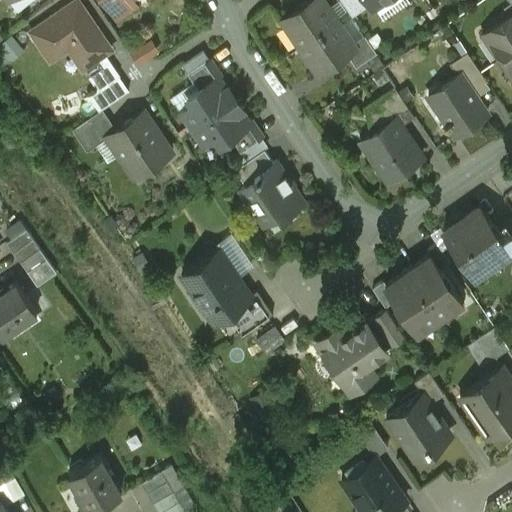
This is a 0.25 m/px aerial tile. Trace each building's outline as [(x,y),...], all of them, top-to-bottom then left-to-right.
[(110,47),(78,0),(72,0),(30,29),(50,57),(68,45),(82,66),(110,47)] [(308,0),(282,18),(300,45),(336,20),(322,0),(308,0)] [(356,0),(350,0),(344,5),(351,15),(362,7),(356,0)] [(511,12),(484,32),(500,56),(511,47),(511,12)] [(351,42),(336,20),(300,45),(317,71),(346,52),(354,46),(351,42)] [(0,62),(2,65),(26,46),(13,31),(0,40),(0,62)] [(376,51),(364,33),(351,42),(354,46),(346,52),(355,66),(376,51)] [(139,61),(159,47),(151,36),(132,50),(139,61)] [(511,47),(500,56),(511,72),(511,47)] [(466,51),(451,61),(459,72),(460,71),(471,88),(485,79),(466,51)] [(209,58),(188,73),(198,87),(217,74),(217,76),(220,74),(209,58)] [(459,72),(441,84),(446,91),(431,101),(445,121),(441,125),(442,127),(447,124),(454,134),(487,111),(471,88),(460,71),(459,72)] [(118,73),(88,94),(99,109),(101,107),(128,89),(118,73)] [(198,87),(187,95),(192,103),(181,110),(191,126),(235,96),(227,85),(225,86),(217,76),(217,74),(198,87)] [(393,86),(373,99),(388,121),(395,116),(400,124),(413,115),(393,86)] [(235,96),(191,126),(202,142),(214,134),(219,142),(230,134),(249,121),(248,120),(241,110),(243,108),(235,96)] [(388,121),(373,99),(363,106),(370,133),(360,140),(387,179),(422,156),(400,124),(395,116),(388,121)] [(115,127),(101,107),(99,109),(72,127),(87,149),(110,133),(109,132),(115,127)] [(115,127),(109,132),(110,133),(137,173),(171,150),(143,109),(115,127)] [(261,134),(251,119),(248,120),(249,121),(230,134),(240,149),(261,134)] [(263,147),(234,168),(245,184),(255,177),(253,175),(273,161),(263,147)] [(273,161),(253,175),(255,177),(245,184),(240,188),(248,200),(250,199),(257,209),(255,210),(263,222),(279,211),(280,214),(303,199),(276,160),(273,161)] [(480,205),(455,221),(455,220),(442,229),(469,268),(489,254),(492,259),(509,248),(495,226),(480,205)] [(511,214),(495,226),(509,247),(511,244),(511,214)] [(27,226),(8,239),(21,258),(39,246),(27,226)] [(450,261),(437,242),(426,249),(429,253),(430,253),(440,267),(450,261)] [(56,269),(39,246),(21,258),(37,282),(56,269)] [(250,292),(219,247),(181,273),(213,319),(234,305),(250,327),(272,311),(256,287),(250,292)] [(385,283),(395,298),(416,330),(461,299),(440,267),(430,253),(429,253),(385,283)] [(16,278),(0,289),(0,328),(3,332),(37,308),(16,278)] [(395,298),(385,283),(383,279),(372,286),(385,305),(395,298)] [(385,307),(366,320),(385,348),(405,335),(385,307)] [(366,319),(342,336),(335,326),(323,334),(328,340),(327,346),(323,349),(350,389),(374,373),(366,362),(385,348),(366,320),(366,319)] [(275,325),(256,338),(265,350),(284,337),(275,325)] [(493,325),(475,338),(489,359),(495,355),(495,356),(509,347),(493,325)] [(511,378),(501,364),(459,393),(488,434),(511,417),(511,378)] [(443,392),(428,369),(414,379),(422,391),(423,390),(430,401),(443,392)] [(422,391),(385,416),(409,450),(423,440),(427,445),(449,429),(430,401),(423,390),(422,391)] [(100,453),(69,471),(90,508),(121,489),(100,453)] [(2,454),(0,455),(0,482),(14,474),(2,454)] [(374,454),(341,477),(362,508),(367,504),(372,511),(402,511),(409,508),(404,499),(405,498),(374,454)] [(171,462),(161,468),(173,489),(183,483),(171,462)] [(161,468),(141,480),(153,500),(173,489),(161,468)] [(173,489),(153,500),(159,511),(179,511),(184,509),(173,489)]
